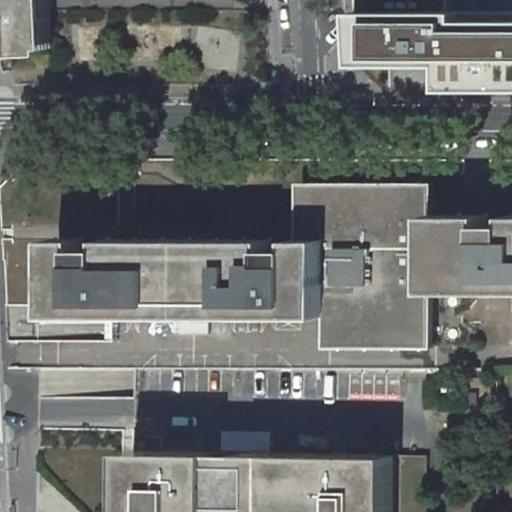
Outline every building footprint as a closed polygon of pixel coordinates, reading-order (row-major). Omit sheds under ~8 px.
[(48,7),(47,0),(0,0),(0,55),(6,55),(50,53),(48,7)] [(451,0),(357,0),(360,64),(433,66),(433,91),(511,91),(511,10),(452,10),(451,0)] [(107,248),(59,247),(58,305),(342,306),(342,343),(424,343),(425,281),(511,281),(511,223),(425,223),(425,186),(315,186),(315,248),(280,248),(107,248)] [(274,511),(276,451),(133,449),(132,509),(138,509),(138,511),(274,511)] [(397,511),(398,479),(427,480),(428,453),(364,452),(276,451),(274,511),(397,511)]
